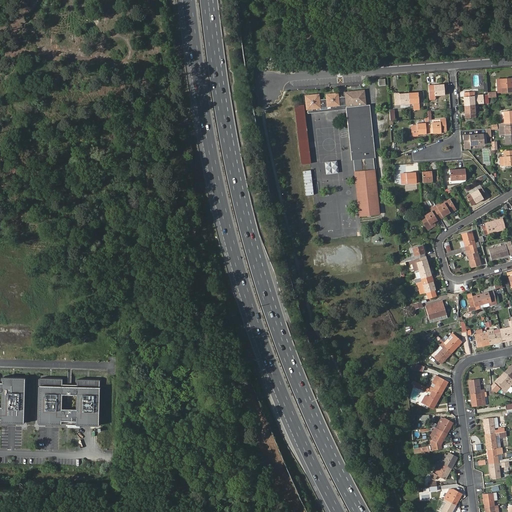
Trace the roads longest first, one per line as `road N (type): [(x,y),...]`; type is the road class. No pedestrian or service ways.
road 1 (motorway): [(357,511),(297,385),(247,234),(206,0)]
road 2 (motorway): [(189,0),(236,259),(270,362),(338,511)]
road 3 (residential): [(511,351),(473,358),(458,372),(474,511)]
road 4 (residential): [(452,65),(264,80)]
road 5 (residential): [(511,193),(445,232),(439,247),(451,277),(511,264)]
